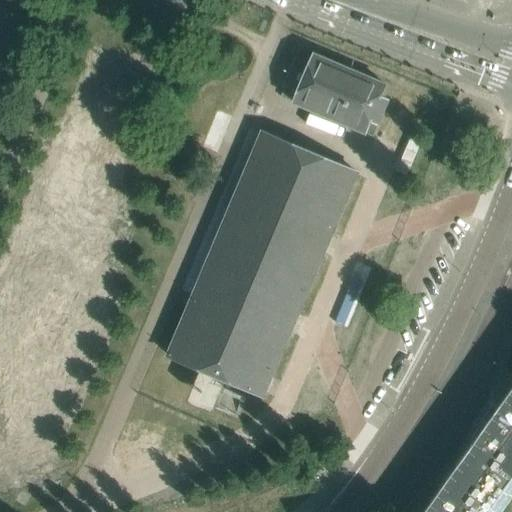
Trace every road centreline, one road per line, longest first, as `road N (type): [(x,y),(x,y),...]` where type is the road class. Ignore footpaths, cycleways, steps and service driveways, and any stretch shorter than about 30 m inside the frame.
road 1 (secondary): [(480,271),(417,400),(338,511)]
road 2 (secondary): [(373,511),(444,409),(511,288)]
road 3 (secondary): [(312,0),(348,23),(511,86)]
road 4 (secondary): [(511,51),(371,0)]
